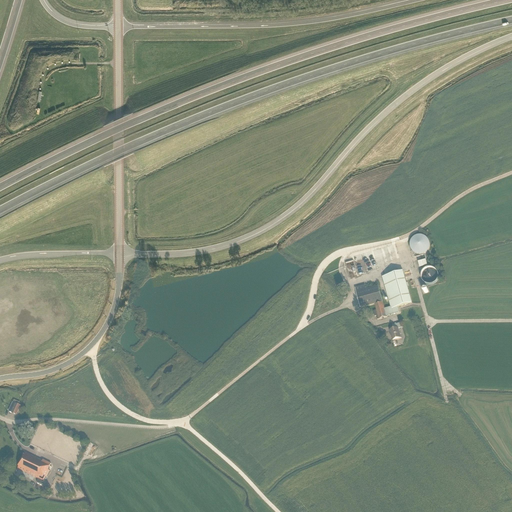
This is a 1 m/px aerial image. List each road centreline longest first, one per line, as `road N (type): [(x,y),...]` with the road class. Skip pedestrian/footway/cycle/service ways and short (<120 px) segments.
road 1 (motorway): [(0,210),(261,91),(511,20)]
road 2 (motorway): [(508,0),(342,43),(211,89),(0,186)]
road 3 (motorway): [(118,252),(205,248),(256,231),(301,200),(400,97),(511,34)]
road 4 (unclassified): [(0,417),(173,425),(302,327),(353,303)]
road 5 (motorway): [(416,0),(281,24),(118,26)]
road 6 (tertiary): [(118,252),(118,26)]
road 7 (tertiary): [(0,379),(47,372),(91,346),(113,311),(118,252)]
road 8 (track): [(404,238),(473,187),(511,172)]
